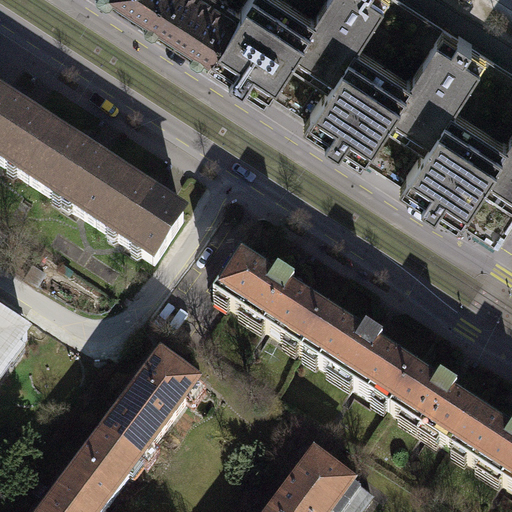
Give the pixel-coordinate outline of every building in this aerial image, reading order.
[(118,0),(142,15),(151,0),(118,0)] [(207,57),(238,9),(225,0),(151,0),(142,15),(144,16),(144,22),(152,27),(157,25),(189,46),(190,51),(197,56),(203,55),(207,57)] [(448,214),(498,247),(511,226),(511,70),(404,0),(244,0),(238,9),(207,57),(236,76),(250,85),(344,146),(448,214)] [(225,0),(238,9),(244,0),(225,0)] [(0,166),(29,185),(58,141),(1,104),(0,105),(0,166)] [(58,141),(29,185),(97,229),(126,185),(58,141)] [(126,185),(97,229),(155,267),(184,223),(126,185)] [(213,301),(302,358),(329,316),(241,258),(213,301)] [(418,373),(329,316),(302,358),(390,415),(418,373)] [(0,377),(28,340),(0,322),(0,377)] [(117,417),(102,438),(140,466),(200,387),(161,358),(117,417)] [(478,412),(418,373),(390,415),(451,455),(478,412)] [(511,434),(478,412),(451,455),(511,494),(511,434)] [(105,511),(140,466),(102,438),(73,477),(45,511),(105,511)] [(274,511),(364,511),(373,501),(315,458),(274,511)]
